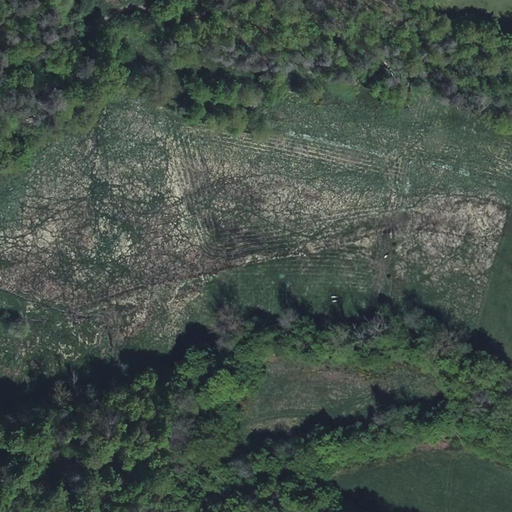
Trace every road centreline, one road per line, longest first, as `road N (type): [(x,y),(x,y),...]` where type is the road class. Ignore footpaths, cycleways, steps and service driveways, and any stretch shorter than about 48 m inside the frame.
road 1 (track): [(511,40),(425,24),(248,27),(180,15),(104,22),(81,43),(70,90),(30,116),(0,119)]
road 2 (track): [(511,420),(464,412),(334,436),(192,486),(146,511)]
